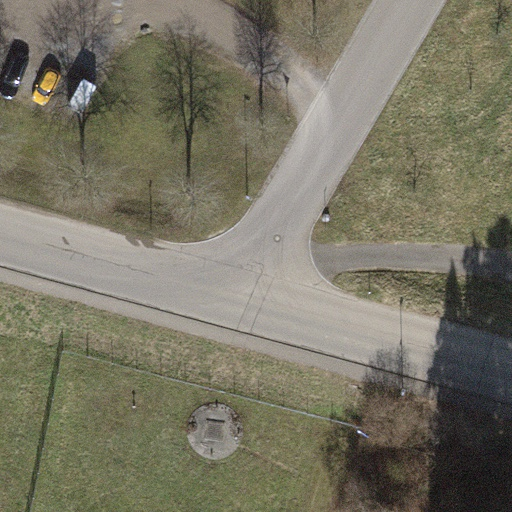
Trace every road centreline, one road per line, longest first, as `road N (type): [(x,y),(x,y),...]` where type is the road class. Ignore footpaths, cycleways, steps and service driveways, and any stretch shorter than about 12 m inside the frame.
road 1 (residential): [(255,302),(269,255),(415,0)]
road 2 (tertiary): [(511,371),(255,302)]
road 3 (tertiary): [(255,302),(0,231)]
road 4 (track): [(269,255),(511,268)]
